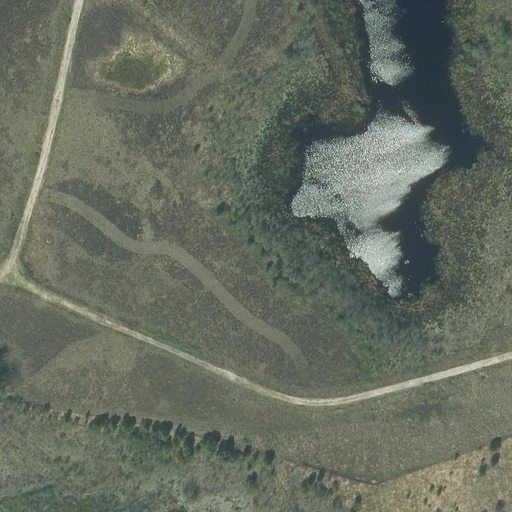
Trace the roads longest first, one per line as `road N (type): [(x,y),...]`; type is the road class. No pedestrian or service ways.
road 1 (track): [(7,270),(49,298),(301,408),(511,352)]
road 2 (track): [(7,270),(79,0)]
